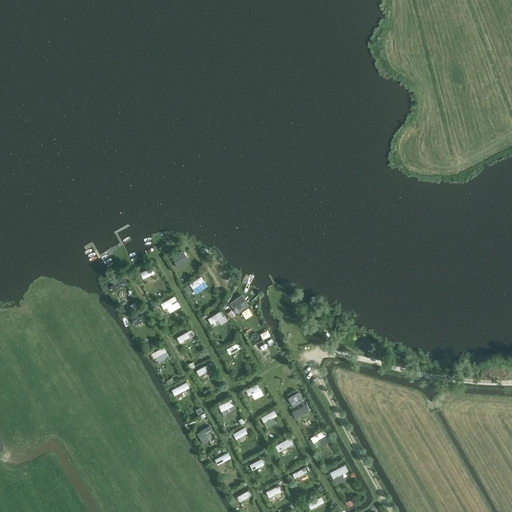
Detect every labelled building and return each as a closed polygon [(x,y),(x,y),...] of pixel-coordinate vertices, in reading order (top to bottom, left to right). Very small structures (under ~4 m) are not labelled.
[(177,267),(189,261),(183,251),(172,257),(177,267)] [(243,295),(231,304),(238,314),(250,305),(243,295)] [(158,300),(150,305),(153,309),(155,307),(155,308),(161,305),(160,304),(158,300)] [(231,310),(227,314),(231,319),(236,315),(231,310)] [(221,311),(211,317),(217,327),(227,321),(221,311)] [(144,313),(133,320),(136,325),(147,318),(144,313)] [(192,329),(178,337),(181,343),(195,334),(192,329)] [(227,348),(231,354),(242,347),(237,341),(227,348)] [(157,363),(170,357),(165,346),(152,352),(157,363)] [(261,347),(255,350),(264,365),(270,361),(261,347)] [(212,362),(197,369),(200,375),(214,368),(212,362)] [(175,394),(190,388),(188,382),(173,389),(175,394)] [(299,391),(288,398),(293,407),(304,400),(299,391)] [(225,417),(238,410),(232,399),(219,406),(225,417)] [(264,422),(278,417),(275,409),(261,414),(264,422)] [(210,425),(198,433),(204,444),(211,440),(208,434),(214,431),(210,425)] [(247,426),(233,433),(236,439),(250,432),(247,426)] [(276,445),(280,452),(295,444),(291,437),(276,445)] [(217,458),(219,463),(230,458),(227,453),(217,458)] [(262,459),(251,465),(254,471),(265,464),(262,459)] [(346,480),(343,474),(349,471),(346,464),(330,471),(336,484),(346,480)] [(296,476),(308,472),(307,468),(295,473),(296,476)] [(270,497),(282,491),(279,485),(267,491),(270,497)] [(250,490),(238,495),(240,501),(252,496),(250,490)] [(322,496),(308,502),(311,508),(325,502),(322,496)]
